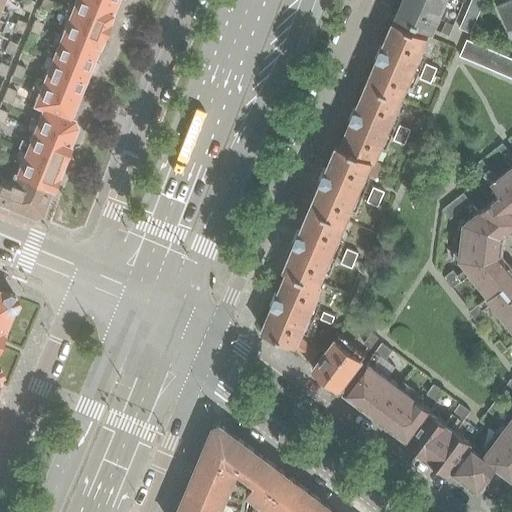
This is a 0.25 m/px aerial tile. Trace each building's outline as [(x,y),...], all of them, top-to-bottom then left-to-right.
[(34,1),(30,0),(23,0),(20,9),(29,13),(34,1)] [(51,1),(47,0),(41,0),(38,9),(47,13),(51,1)] [(62,9),(61,12),(103,29),(112,6),(97,0),(72,0),(68,11),(62,9)] [(444,0),(400,0),(394,15),(431,30),(444,0)] [(470,0),(458,28),(469,33),(483,0),(470,0)] [(94,51),(103,29),(61,12),(57,21),(63,23),(59,33),(53,31),(52,34),(94,51)] [(25,23),(16,19),(12,30),(21,34),(25,23)] [(42,23),(33,20),(29,32),(37,35),(42,23)] [(376,57),(365,83),(400,98),(426,36),(391,21),(380,46),(378,45),(374,56),(376,57)] [(45,53),(43,57),(85,74),(94,51),(52,34),(49,43),(54,45),(50,55),(45,53)] [(511,59),(466,39),(459,56),(511,78),(511,59)] [(16,44),(8,41),(3,52),(12,55),(16,44)] [(34,45),(25,42),(20,53),(29,57),(34,45)] [(76,96),(85,74),(43,57),(40,66),(45,68),(41,78),(35,75),(34,80),(76,96)] [(25,68),(16,64),(11,75),(21,79),(25,68)] [(439,70),(427,65),(421,79),(432,84),(439,70)] [(36,90),(30,104),(70,118),(69,114),(76,96),(34,80),(31,87),(36,90)] [(350,119),(340,144),(371,159),(375,160),(400,98),(365,83),(355,108),(353,107),(349,118),(350,119)] [(15,91),(7,87),(2,99),(10,102),(15,91)] [(31,128),(63,141),(71,121),(70,118),(30,104),(30,105),(39,109),(35,117),(30,115),(26,126),(31,128)] [(413,131),(401,126),(395,141),(406,146),(413,131)] [(54,164),(63,141),(31,128),(26,140),(21,137),(16,149),(54,164)] [(371,159),(340,144),(336,142),(325,168),(324,168),(319,179),(321,179),(309,207),(345,221),(371,159)] [(511,157),(502,144),(497,148),(511,166),(511,157)] [(489,181),(498,193),(511,209),(511,166),(497,148),(495,149),(509,166),(496,176),(483,159),(471,168),(478,178),(483,174),(489,181)] [(18,160),(13,172),(23,176),(45,186),(54,164),(16,149),(13,158),(18,160)] [(7,186),(0,182),(0,203),(11,207),(23,176),(13,172),(11,171),(7,181),(8,181),(7,186)] [(45,186),(23,176),(11,207),(30,215),(36,209),(45,186)] [(384,191),(373,186),(367,201),(378,206),(384,191)] [(511,228),(511,209),(498,193),(477,209),(464,192),(442,209),(450,218),(464,207),(471,215),(461,222),(503,236),(511,228)] [(284,267),(288,269),(319,282),(345,221),(309,207),(300,230),(298,229),(294,241),(295,241),(284,267)] [(461,222),(457,258),(500,252),(503,236),(461,222)] [(358,252),(346,247),(340,262),(351,267),(358,252)] [(469,274),(486,296),(511,274),(511,267),(500,252),(457,258),(464,267),(456,274),(452,269),(444,275),(453,287),(469,274)] [(322,283),(319,282),(288,269),(278,294),(276,293),(272,304),(273,305),(262,331),(294,345),(293,349),(310,362),(318,350),(300,337),(322,283)] [(501,317),(511,308),(511,274),(486,296),(485,296),(468,310),(477,321),(486,314),(482,309),(489,302),(501,317)] [(0,316),(6,319),(10,309),(14,308),(17,302),(14,295),(7,292),(6,294),(0,291),(0,316)] [(511,308),(501,317),(511,330),(511,308)] [(335,317),(323,312),(320,319),(332,324),(335,317)] [(371,332),(362,343),(369,348),(378,337),(371,332)] [(334,338),(314,365),(311,369),(338,389),(361,358),(334,338)] [(494,343),(501,352),(505,349),(499,340),(494,343)] [(392,350),(381,342),(375,350),(386,359),(392,350)] [(343,392),(365,408),(388,377),(372,365),(379,355),(374,351),(343,392)] [(365,408),(385,424),(408,393),(388,377),(365,408)] [(444,391),(433,384),(426,393),(437,401),(444,391)] [(385,424),(405,439),(427,410),(429,408),(408,393),(385,424)] [(496,418),(505,407),(495,399),(486,410),(496,418)] [(444,423),(427,410),(405,439),(406,439),(404,441),(425,457),(464,407),(459,403),(444,423)] [(447,474),(450,470),(469,446),(471,443),(455,431),(470,411),(464,407),(425,457),(447,474)] [(511,413),(497,433),(511,445),(511,413)] [(177,511),(217,511),(234,469),(250,447),(221,425),(214,427),(177,511)] [(511,445),(497,433),(480,455),(495,466),(511,478),(511,445)] [(495,466),(480,455),(469,446),(450,470),(477,491),(495,466)] [(272,464),(250,447),(234,469),(253,483),(244,494),(248,497),(272,464)] [(272,464),(248,497),(268,511),(270,511),(294,480),(272,464)] [(303,511),(315,497),(294,480),(270,511),(303,511)] [(335,511),(315,497),(303,511),(335,511)]
